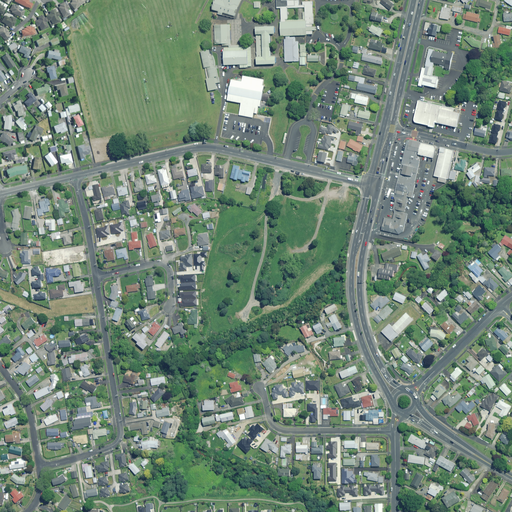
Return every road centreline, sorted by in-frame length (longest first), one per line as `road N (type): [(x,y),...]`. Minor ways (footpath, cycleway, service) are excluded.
road 1 (secondary): [(369,184),(207,148),(74,176)]
road 2 (residential): [(39,467),(107,448),(119,437),(95,277)]
road 3 (trunk): [(390,399),(361,341),(351,293),(369,184)]
road 4 (trunk): [(377,187),(360,264),(361,307),(379,363),(402,388)]
road 5 (residential): [(394,430),(277,428),(260,387)]
road 6 (trunk): [(384,126),(412,0)]
road 7 (residential): [(499,306),(412,392)]
road 8 (residential): [(392,128),(511,150)]
